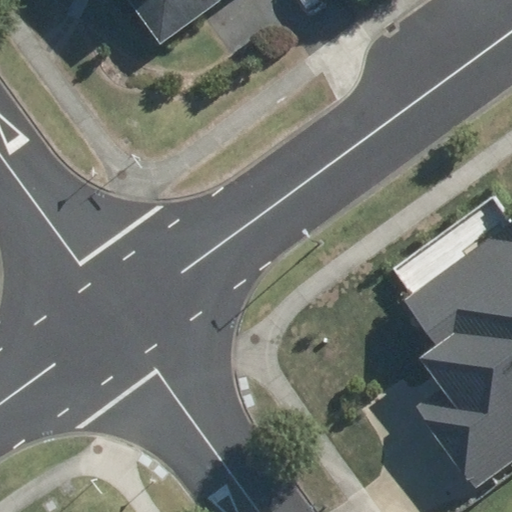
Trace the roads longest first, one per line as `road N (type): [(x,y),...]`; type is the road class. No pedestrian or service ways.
road 1 (residential): [(114,307),(511,20)]
road 2 (residential): [(265,511),(114,307)]
road 3 (residential): [(0,156),(114,307)]
road 4 (residential): [(0,392),(114,307)]
